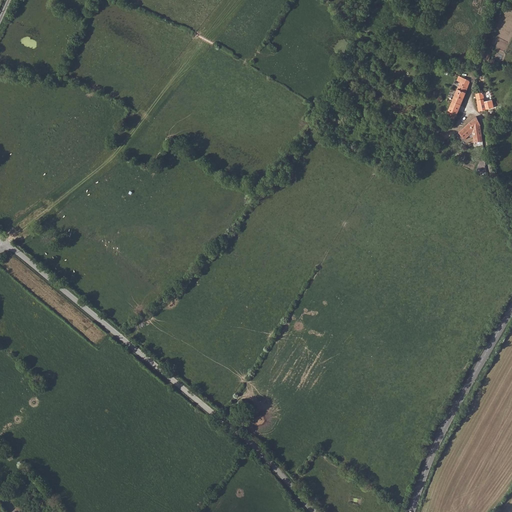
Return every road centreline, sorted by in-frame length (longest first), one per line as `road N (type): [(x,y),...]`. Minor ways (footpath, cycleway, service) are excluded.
road 1 (unclassified): [(2,240),(251,443),(313,511)]
road 2 (track): [(511,228),(471,81),(500,0)]
road 3 (tertiary): [(411,511),(449,414),(511,307)]
